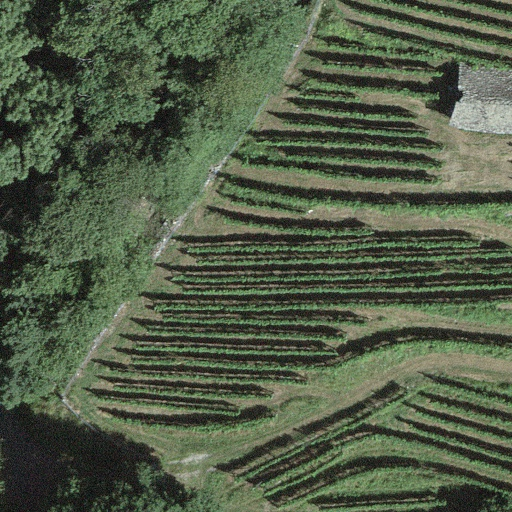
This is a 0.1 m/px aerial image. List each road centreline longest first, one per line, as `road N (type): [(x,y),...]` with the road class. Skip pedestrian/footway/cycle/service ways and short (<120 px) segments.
road 1 (track): [(41,473),(78,483),(178,466),(395,368),(453,363),(511,374)]
road 2 (unclassified): [(0,14),(20,27),(32,64),(0,260)]
